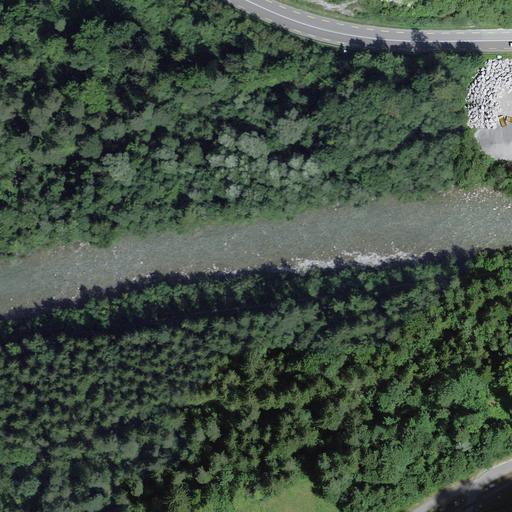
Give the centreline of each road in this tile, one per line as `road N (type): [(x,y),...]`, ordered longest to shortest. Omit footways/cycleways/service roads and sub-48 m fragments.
road 1 (track): [(85,511),(341,447),(511,423)]
road 2 (primary): [(511,40),(344,34),(246,0)]
